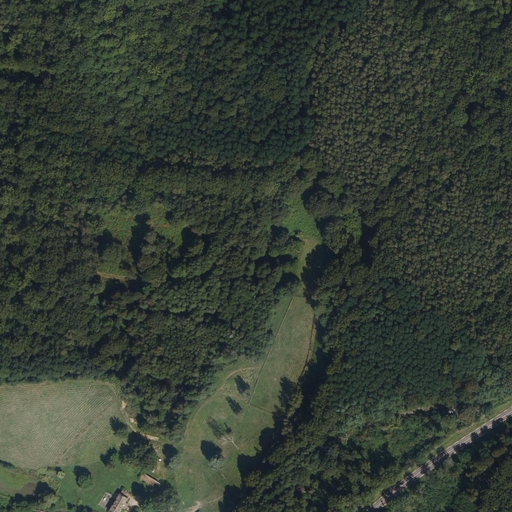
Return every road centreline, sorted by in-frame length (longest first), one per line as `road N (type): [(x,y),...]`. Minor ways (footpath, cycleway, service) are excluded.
road 1 (track): [(0,124),(65,162),(171,178),(303,177),(331,191),(348,215),(353,245),(339,302),(334,435)]
road 2 (primary): [(370,511),(511,410)]
